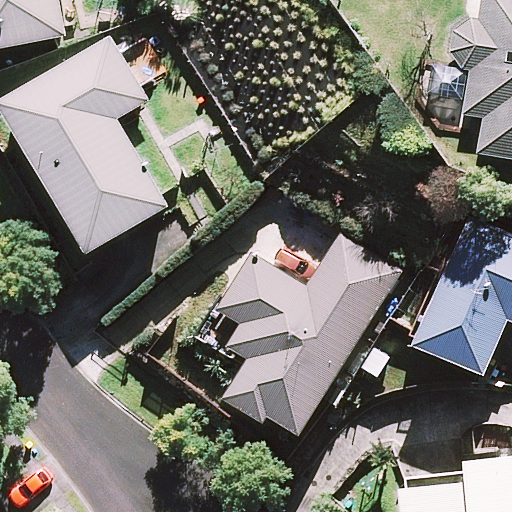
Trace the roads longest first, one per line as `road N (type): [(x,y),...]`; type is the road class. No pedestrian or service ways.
road 1 (residential): [(115,468),(0,339)]
road 2 (residential): [(115,468),(241,511)]
